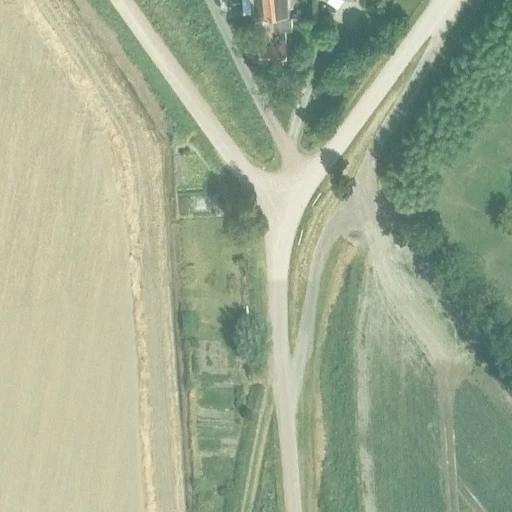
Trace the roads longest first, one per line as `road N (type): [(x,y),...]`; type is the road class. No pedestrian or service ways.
road 1 (residential): [(283,392),(299,361),(324,238),(357,193),(452,14),(452,0)]
road 2 (tertiary): [(121,0),(218,143),(285,213)]
road 3 (tertiary): [(304,184),(444,0)]
road 4 (residential): [(304,184),(211,0)]
road 5 (tertiary): [(283,392),(275,296),(285,213)]
road 6 (tertiary): [(290,511),(283,392)]
